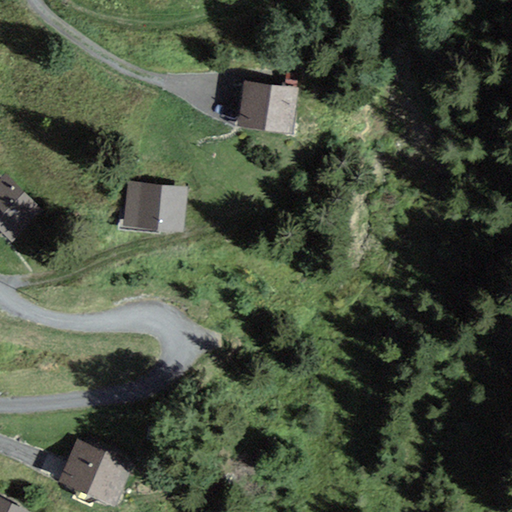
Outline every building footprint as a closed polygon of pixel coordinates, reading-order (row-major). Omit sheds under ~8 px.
[(296,74),(287,73),(286,84),(295,84),(296,74)] [(297,91),(246,83),(239,122),(290,130),(297,91)] [(5,178),(0,182),(0,225),(13,238),(39,212),(5,178)] [(186,189),(130,184),(127,223),(182,229),(186,189)] [(79,442),(62,479),(115,503),(132,467),(79,442)] [(26,511),(0,499),(0,511),(26,511)]
